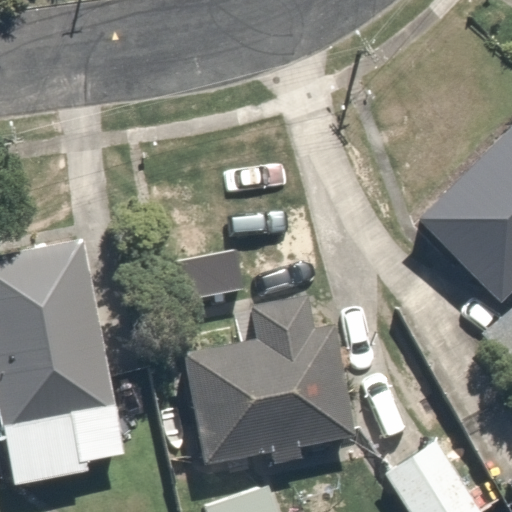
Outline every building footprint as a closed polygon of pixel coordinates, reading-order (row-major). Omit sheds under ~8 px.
[(511,118),(412,217),(488,293),(463,317),(510,364),(511,362),(511,118)] [(105,231),(0,251),(0,474),(2,487),(149,459),(105,231)] [(262,333),(181,349),(205,470),(359,439),(327,284),(255,298),(262,333)] [(450,437),(387,470),(409,511),(489,511),(490,511),(450,437)] [(511,511),(511,488),(494,496),(500,511),(511,511)]
